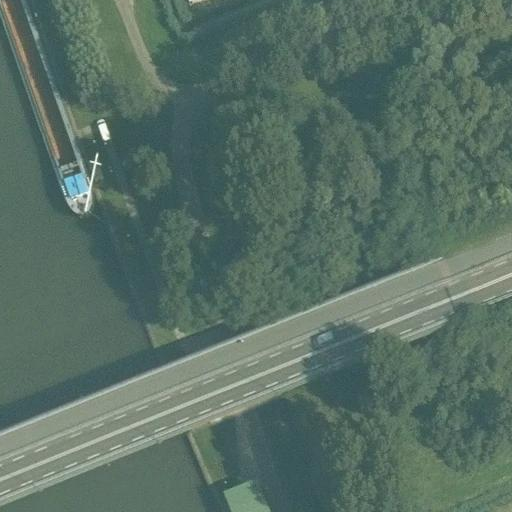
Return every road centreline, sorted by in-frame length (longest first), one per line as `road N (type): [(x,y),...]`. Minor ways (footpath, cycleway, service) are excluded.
road 1 (unclassified): [(283,511),(190,208),(180,153),(187,117),(218,85),(265,68),(511,9)]
road 2 (unclassified): [(0,448),(511,240)]
road 3 (secondary): [(0,485),(511,278)]
